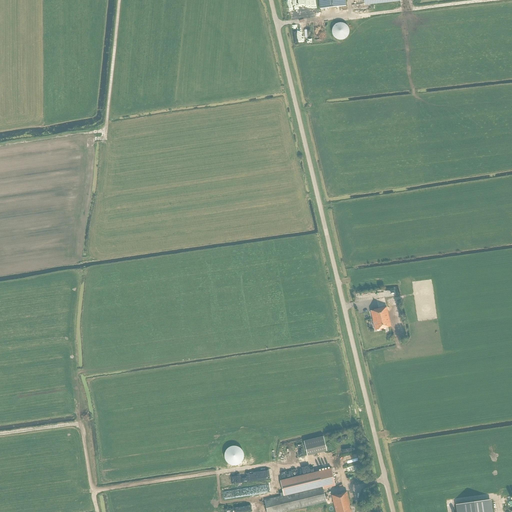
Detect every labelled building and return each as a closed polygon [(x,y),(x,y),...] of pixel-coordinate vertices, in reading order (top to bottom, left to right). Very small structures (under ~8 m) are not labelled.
[(319,0),(320,9),(345,6),(344,0),(319,0)] [(339,40),(342,40),(344,39),(346,38),(348,36),(349,34),(349,31),(349,29),(348,27),(346,25),(344,24),(342,23),(339,23),(337,24),(335,25),(333,27),(332,29),(332,31),(332,34),(333,36),(335,38),(337,39),(339,40)] [(375,330),(391,327),(387,307),(375,309),(375,310),(371,311),(375,330)] [(327,451),(323,436),(304,441),(307,456),(327,451)] [(267,511),(283,511),(326,501),(323,489),(335,486),(331,468),(296,477),(300,492),(265,501),(267,511)] [(283,493),(296,490),(294,483),(281,486),(283,493)] [(347,491),(332,495),(335,511),(352,511),(352,509),(350,510),(349,506),(351,505),(347,491)]
